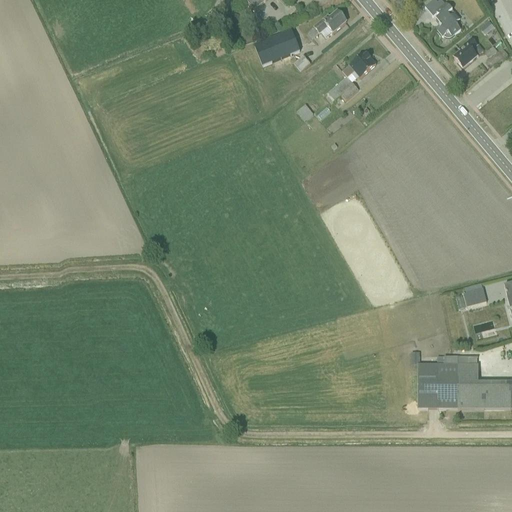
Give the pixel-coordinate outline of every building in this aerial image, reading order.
[(211,0),(207,0),(202,5),(206,9),(214,2),(211,0)] [(249,14),(267,0),(240,0),(239,1),(249,14)] [(277,0),(289,12),(302,0),(277,0)] [(437,2),(425,12),(440,30),(436,34),(446,46),(462,32),(437,2)] [(335,40),(349,29),(337,16),(315,35),(321,42),(330,34),(335,40)] [(474,34),(480,41),(488,33),(483,26),(474,34)] [(291,36),(261,47),(269,67),(298,56),(291,36)] [(472,42),(453,59),(463,71),(483,55),(472,42)] [(362,85),(380,71),(369,57),(344,77),(350,85),(357,79),(362,85)] [(298,60),(289,67),(295,75),(304,68),(298,60)] [(327,111),(351,96),(343,84),(319,98),(327,111)] [(307,108),(299,114),(305,122),(313,116),(307,108)] [(332,127),(324,132),(328,138),(336,133),(332,127)] [(465,296),(468,312),(486,307),(482,292),(465,296)] [(485,328),(467,333),(471,345),(489,339),(485,328)] [(438,363),(437,412),(511,413),(511,385),(479,385),(480,364),(438,363)]
